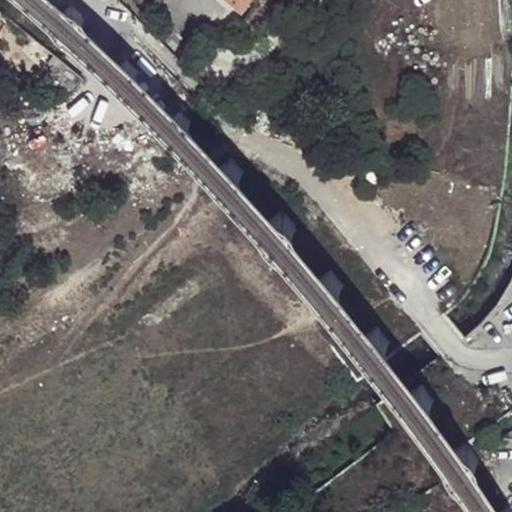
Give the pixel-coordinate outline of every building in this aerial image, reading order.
[(136,0),(152,12),(162,0),(161,0),(136,0)] [(237,0),(236,2),(243,9),(250,0),(237,0)] [(81,77),(57,54),(40,79),(75,86),(81,77)] [(464,442),(460,445),(473,465),(477,463),(475,459),(477,458),(468,444),(466,446),(464,442)] [(437,458),(434,460),(437,464),(435,466),(444,480),(446,478),(448,481),(452,479),(437,458)]
